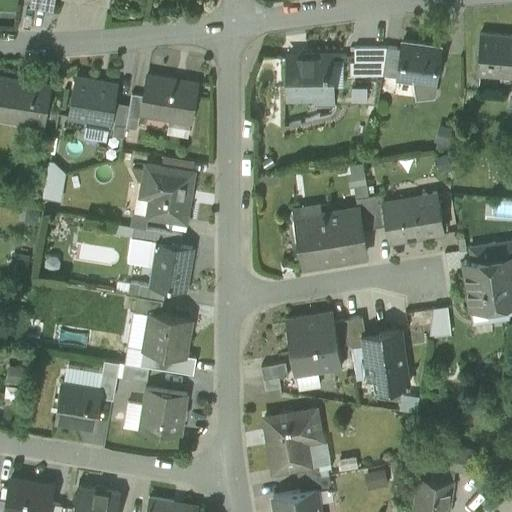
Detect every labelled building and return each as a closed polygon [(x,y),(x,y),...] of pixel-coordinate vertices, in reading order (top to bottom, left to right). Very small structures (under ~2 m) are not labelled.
[(54,0),(30,0),(30,6),(53,10),(54,0)] [(447,27),(448,48),(458,47),(457,26),(447,27)] [(511,34),(480,32),(477,72),(511,74),(511,34)] [(440,46),(402,41),(401,48),(397,76),(413,78),(415,97),(433,96),(440,46)] [(386,46),(354,46),(354,60),(350,60),(350,74),(382,73),(386,46)] [(401,48),(386,46),(382,73),(382,74),(397,76),(401,48)] [(332,54),(288,54),(288,98),(332,98),(332,54)] [(197,83),(147,73),(143,94),(140,112),(170,118),(190,121),(197,83)] [(50,85),(0,76),(0,110),(11,113),(10,119),(43,124),(50,85)] [(116,83),(76,76),(69,116),(87,120),(84,138),(106,142),(116,83)] [(129,104),(125,127),(137,129),(140,112),(143,94),(131,92),(129,104)] [(129,104),(118,102),(114,125),(125,127),(129,104)] [(188,137),(190,121),(170,118),(167,133),(188,137)] [(125,127),(114,125),(112,135),(123,137),(125,127)] [(349,195),(364,193),(361,163),(345,164),(349,195)] [(192,172),(147,164),(143,185),(153,187),(148,215),(184,221),(192,172)] [(437,192),(382,201),(386,225),(389,242),(444,233),(437,192)] [(382,201),(381,193),(369,195),(374,227),(386,225),(382,201)] [(374,227),(369,195),(355,198),(357,208),(359,208),(362,229),(374,227)] [(319,205),(294,209),(295,218),(321,214),(319,205)] [(357,208),(321,214),(321,219),(296,223),(302,264),(366,253),(362,229),(359,208),(357,208)] [(160,230),(133,225),(131,237),(158,242),(160,230)] [(182,234),(160,230),(158,242),(180,245),(182,234)] [(180,245),(158,242),(131,237),(127,260),(154,265),(151,285),(165,287),(185,290),(192,247),(180,245)] [(494,243),(470,247),(472,260),(511,254),(511,242),(495,245),(494,243)] [(511,254),(472,260),(471,261),(471,262),(472,262),(474,270),(465,272),(468,291),(466,294),(466,299),(469,301),(472,321),(490,318),(490,314),(511,310),(511,254)] [(129,294),(138,295),(140,283),(131,282),(129,294)] [(151,285),(140,283),(138,295),(163,299),(165,287),(151,285)] [(126,309),(135,310),(138,295),(129,294),(126,309)] [(138,295),(135,310),(150,313),(150,311),(161,313),(163,299),(138,295)] [(371,304),(379,322),(392,317),(384,298),(371,304)] [(447,308),(434,310),(431,330),(449,327),(447,308)] [(135,310),(129,347),(143,349),(150,313),(135,310)] [(161,313),(150,311),(150,313),(143,349),(185,356),(185,355),(191,318),(161,313)] [(332,311),(285,319),(294,374),(299,373),(320,370),(341,367),(338,344),(334,321),(332,311)] [(362,316),(346,319),(350,342),(351,349),(365,346),(363,335),(365,334),(362,316)] [(350,342),(346,319),(334,321),(338,344),(350,342)] [(449,327),(431,330),(430,337),(450,334),(449,327)] [(365,334),(363,335),(365,346),(370,377),(379,376),(381,389),(407,385),(407,384),(409,383),(409,381),(407,381),(399,329),(365,334)] [(140,365),(143,349),(129,347),(127,362),(140,365)] [(140,365),(149,366),(193,373),(196,357),(185,355),(185,356),(143,349),(140,365)] [(119,361),(104,359),(102,370),(117,373),(119,361)] [(285,361),(261,366),(263,379),(279,376),(287,375),(285,361)] [(127,362),(124,362),(121,375),(147,379),(149,366),(140,365),(127,362)] [(22,367),(7,365),(5,381),(20,383),(22,367)] [(99,388),(102,372),(85,370),(82,385),(99,388)] [(102,372),(99,388),(101,388),(100,396),(113,398),(117,373),(102,370),(102,372)] [(301,389),(322,385),(320,370),(299,373),(301,389)] [(279,376),(263,379),(265,389),(280,386),(279,376)] [(82,385),(62,381),(55,419),(94,426),(100,396),(101,388),(99,388),(82,385)] [(187,393),(146,386),(143,404),(140,426),(180,433),(187,393)] [(125,424),(140,426),(143,404),(129,401),(125,424)] [(316,408),(264,417),(273,471),(296,467),(310,465),(310,464),(306,440),(304,432),(319,430),(316,408)] [(319,463),(320,469),(334,466),(329,436),(306,440),(310,464),(319,463)] [(432,464),(435,444),(421,441),(416,473),(419,473),(430,475),(432,464)] [(432,464),(443,465),(471,470),(474,450),(435,444),(432,464)] [(298,479),(321,475),(320,469),(319,463),(310,464),(310,465),(296,467),(298,479)] [(432,464),(430,475),(419,473),(413,511),(416,511),(447,511),(452,478),(441,477),(443,465),(432,464)] [(362,474),(364,485),(383,482),(381,471),(362,474)] [(316,490),(331,487),(329,474),(321,475),(298,479),(300,491),(316,488),(316,490)] [(52,486),(10,478),(6,500),(3,511),(47,511),(50,502),(52,486)] [(116,511),(120,493),(78,486),(73,511),(116,511)] [(331,487),(316,490),(319,504),(333,501),(331,487)] [(300,491),(272,495),(275,511),(320,511),(319,504),(316,490),(316,488),(300,491)] [(173,502),(149,497),(146,511),(196,511),(196,510),(173,506),(173,502)] [(47,511),(60,511),(62,504),(50,502),(47,511)]
